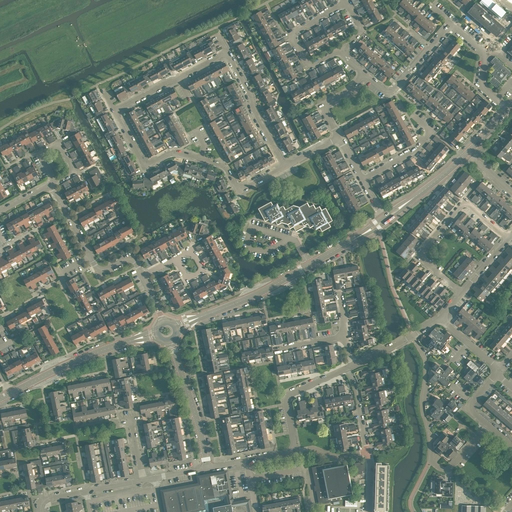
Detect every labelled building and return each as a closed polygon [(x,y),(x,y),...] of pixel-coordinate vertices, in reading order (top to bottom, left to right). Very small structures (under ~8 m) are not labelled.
[(304,0),(297,0),(298,1),(299,3),(302,9),(303,9),(304,8),(306,10),(307,11),(310,16),(312,14),(304,0)] [(304,0),(312,14),(315,13),(312,7),(312,8),(310,5),(313,3),(311,0),(304,0)] [(311,0),(313,3),(316,1),(317,4),(317,5),(320,10),(323,8),(318,0),(311,0)] [(362,7),(356,9),(358,12),(374,3),(371,0),(368,0),(363,3),(365,5),(362,7)] [(401,5),(398,9),(400,11),(409,0),(408,0),(401,0),(399,3),(401,5)] [(409,0),(400,11),(401,12),(405,8),(407,10),(413,4),(409,0)] [(492,0),(481,0),(501,17),(505,11),(492,0)] [(298,1),(293,4),(294,6),(303,22),(305,20),(302,15),(300,12),(304,10),(303,9),(302,9),(299,3),(298,1)] [(475,2),(467,12),(482,24),(486,28),(489,30),(490,29),(495,33),(498,30),(500,32),(505,27),(485,11),(485,10),(486,11),(487,11),(488,10),(488,9),(488,8),(487,8),(485,6),(484,6),(483,6),(483,7),(483,8),(483,9),(477,4),(475,2)] [(374,3),(358,12),(359,15),(365,12),(364,11),(367,10),(369,13),(376,8),(374,3)] [(287,6),(293,16),(296,15),(297,18),(300,23),(303,22),(294,6),(293,4),(287,6)] [(409,12),(406,16),(408,18),(417,7),(413,4),(407,10),(409,12)] [(282,9),(292,27),(295,26),(292,21),(291,21),(290,18),(293,16),(287,6),(282,9)] [(417,7),(408,18),(410,19),(413,15),(415,17),(420,13),(421,11),(417,7)] [(367,17),(362,19),(363,22),(379,13),(376,8),(369,13),(370,15),(367,17)] [(260,10),(253,14),(255,19),(269,12),(268,9),(265,11),(262,13),(260,10)] [(282,9),(277,12),(282,22),(285,20),(287,23),(289,29),(292,27),(282,9)] [(269,12),(255,19),(258,24),(266,20),(265,18),(267,17),(268,16),(271,14),(269,12)] [(337,13),(334,14),(343,30),(347,27),(343,20),(341,21),(339,18),(337,13)] [(379,13),(363,22),(365,25),(370,22),(370,21),(373,20),(374,22),(374,23),(382,19),(382,18),(379,13)] [(416,21),(413,25),(415,26),(424,16),(420,13),(415,17),(414,19),(416,21)] [(334,14),(331,16),(334,21),(336,24),(334,25),(338,33),(343,30),(334,14)] [(424,16),(415,26),(416,28),(420,24),(422,26),(428,20),(424,16)] [(327,18),(324,19),(333,35),(338,33),(334,25),(331,26),(330,23),(327,18)] [(424,28),(421,32),(423,33),(426,30),(432,23),(433,21),(429,18),(428,20),(422,26),(424,28)] [(266,20),(258,24),(260,29),(275,21),(273,19),(270,20),(270,21),(267,22),(266,20)] [(324,19),(322,21),(325,26),(327,29),(324,30),(325,32),(328,38),(333,35),(324,19)] [(275,21),(260,29),(263,34),(271,29),(269,27),(272,25),(273,26),(276,24),(275,21)] [(388,25),(383,32),(387,36),(398,23),(396,21),(392,25),(388,25)] [(234,23),(226,28),(227,31),(226,31),(229,36),(237,32),(234,27),(236,26),(234,23)] [(398,23),(387,36),(391,39),(397,33),(395,31),(397,28),(400,25),(398,23)] [(426,30),(423,33),(425,35),(428,31),(430,33),(436,27),(432,23),(426,30)] [(319,25),(316,26),(325,42),(329,39),(328,38),(325,32),(323,33),(321,30),(319,25)] [(316,26),(313,28),(316,33),(318,36),(316,37),(320,45),(325,42),(316,26)] [(271,29),(263,34),(266,38),(280,31),(278,28),(275,30),(272,32),(271,29)] [(397,33),(391,39),(396,43),(406,31),(404,29),(401,32),(402,32),(399,35),(397,33)] [(309,30),(306,32),(315,47),(320,45),(316,37),(313,38),(312,35),(309,30)] [(266,38),(265,39),(267,44),(268,43),(276,39),(275,37),(278,35),(281,33),(280,31),(266,38)] [(396,43),(395,44),(399,48),(406,40),(403,38),(406,36),(409,33),(406,31),(396,43)] [(237,32),(229,36),(232,42),(233,41),(234,44),(243,39),(241,36),(240,37),(238,32),(237,32)] [(306,32),(304,33),(307,38),(309,41),(306,42),(310,50),(315,47),(306,32)] [(406,40),(399,48),(403,52),(404,50),(415,38),(413,36),(410,39),(410,40),(408,42),(406,40)] [(207,42),(200,46),(201,48),(205,56),(207,54),(206,53),(212,50),(211,49),(215,46),(210,37),(206,40),(207,42)] [(276,39),(268,43),(271,48),(279,44),(278,44),(285,40),(283,37),(280,39),(280,40),(277,41),(276,39)] [(446,38),(444,40),(456,50),(460,45),(454,40),(451,42),(449,40),(446,37),(446,38)] [(415,38),(404,50),(409,54),(414,48),(412,46),(413,44),(414,44),(417,40),(415,38)] [(243,39),(234,44),(236,46),(235,46),(238,52),(245,48),(242,43),(244,42),(243,39)] [(444,40),(442,42),(445,44),(448,46),(446,49),(452,55),(456,50),(444,40)] [(280,45),(272,49),(275,55),(291,46),(289,43),(284,46),(284,47),(281,48),(280,45)] [(357,49),(352,55),(354,57),(357,54),(359,51),(362,53),(367,47),(363,43),(361,45),(358,43),(355,47),(357,49)] [(245,48),(238,52),(240,57),(241,57),(243,59),(251,54),(250,52),(250,51),(247,46),(245,48)] [(291,46),(275,55),(278,60),(285,55),(284,53),(287,51),(292,49),(291,46)] [(438,46),(436,49),(448,59),(450,61),(454,56),(452,55),(446,49),(443,51),(441,49),(438,46)] [(362,58),(359,61),(361,63),(372,51),(367,47),(362,53),(364,56),(362,58)] [(192,49),(189,51),(193,58),(196,57),(197,59),(202,56),(203,57),(205,56),(201,48),(193,52),(192,49)] [(179,57),(179,58),(184,67),(186,66),(186,64),(191,61),(190,60),(193,58),(189,51),(188,49),(186,51),(187,52),(186,52),(187,54),(179,57)] [(435,51),(434,51),(437,53),(440,55),(438,58),(443,62),(444,64),(448,59),(436,49),(435,51)] [(372,51),(361,63),(364,65),(366,62),(367,62),(369,60),(371,61),(377,55),(372,51)] [(285,55),(278,60),(281,65),(296,56),(295,53),(290,56),(287,58),(287,57),(286,57),(285,55)] [(251,54),(243,59),(244,61),(243,62),(246,67),(253,63),(254,62),(252,57),(253,57),(251,54)] [(371,66),(368,69),(370,71),(381,59),(377,55),(371,61),(373,63),(371,66)] [(430,55),(428,58),(439,67),(443,62),(438,58),(436,56),(434,59),(433,58),(430,55)] [(296,56),(281,65),(283,70),(291,65),(289,63),(292,61),(293,61),(298,59),(296,56)] [(493,76),(489,80),(496,87),(501,81),(507,74),(508,75),(511,72),(502,65),(503,63),(499,60),(497,58),(495,56),(490,61),(493,63),(494,64),(491,66),(494,69),(490,73),(493,76)] [(171,59),(168,61),(172,70),(175,68),(176,70),(181,67),(182,68),(184,67),(179,58),(172,62),(171,59)] [(334,58),(331,60),(340,76),(345,73),(341,65),(339,66),(337,63),(336,63),(334,58)] [(381,59),(370,71),(373,73),(375,70),(377,67),(380,69),(386,63),(386,62),(386,61),(383,58),(382,58),(381,59)] [(428,58),(426,60),(429,62),(431,63),(428,66),(437,73),(440,68),(439,67),(428,58)] [(331,60),(328,61),(331,67),(332,66),(333,69),(330,71),(335,79),(340,76),(331,60)] [(380,74),(377,77),(380,79),(390,66),(391,65),(391,64),(388,61),(387,61),(386,62),(386,63),(380,69),(382,71),(380,74)] [(161,67),(156,70),(161,77),(163,76),(162,75),(168,72),(167,70),(169,69),(166,63),(165,62),(163,64),(161,65),(160,65),(161,67)] [(225,62),(220,65),(229,81),(231,80),(226,71),(229,69),(225,62)] [(253,63),(246,67),(249,72),(250,72),(251,74),(260,70),(260,69),(265,66),(264,64),(263,63),(258,66),(258,67),(256,68),(253,63)] [(291,65),(283,70),(286,75),(302,66),(300,63),(295,66),(295,67),(292,68),(291,65)] [(324,64),(321,65),(330,81),(330,83),(335,80),(335,79),(330,71),(328,72),(326,69),(324,64)] [(422,64),(421,67),(431,76),(433,77),(437,73),(428,66),(426,68),(425,67),(422,64)] [(220,65),(215,67),(219,75),(220,77),(223,75),(225,79),(227,82),(229,81),(220,65)] [(321,65),(318,67),(321,72),(322,72),(323,75),(320,76),(325,84),(326,86),(331,83),(330,83),(330,81),(321,65)] [(302,66),(286,75),(289,80),(296,76),(295,73),(298,71),(303,69),(302,66)] [(390,66),(380,79),(382,81),(384,78),(384,77),(386,75),(389,77),(395,70),(390,66)] [(215,67),(211,70),(218,83),(220,82),(217,76),(219,75),(215,67)] [(421,67),(419,69),(421,71),(423,72),(421,75),(427,81),(431,76),(421,67)] [(314,69),(311,71),(320,87),(325,84),(320,76),(318,78),(316,75),(314,69)] [(148,72),(145,74),(149,80),(151,79),(152,80),(158,77),(158,79),(161,77),(156,70),(149,74),(148,72)] [(211,70),(206,73),(210,80),(211,81),(213,80),(215,84),(217,88),(220,86),(218,83),(211,70)] [(260,70),(251,74),(252,77),(254,82),(262,78),(259,73),(261,72),(260,70)] [(311,71),(308,72),(311,77),(310,77),(312,81),(310,82),(311,82),(315,90),(320,87),(311,71)] [(206,73),(201,75),(210,92),(210,91),(212,90),(210,87),(208,83),(211,81),(210,80),(206,73)] [(143,77),(136,81),(140,89),(142,87),(142,86),(147,83),(146,82),(149,80),(145,74),(142,75),(143,77)] [(452,74),(439,89),(442,90),(446,85),(448,82),(451,85),(457,78),(452,74)] [(201,75),(196,78),(200,85),(203,84),(204,87),(206,90),(207,89),(208,92),(210,92),(201,75)] [(406,85),(404,88),(407,91),(408,90),(410,92),(421,78),(419,76),(415,81),(416,81),(413,84),(411,81),(407,85),(406,85)] [(262,78),(254,82),(257,88),(258,87),(259,90),(268,85),(267,82),(264,77),(262,78)] [(305,77),(302,78),(310,93),(315,90),(311,82),(308,84),(306,81),(307,81),(305,77)] [(196,78),(192,80),(200,97),(201,96),(202,96),(201,93),(201,92),(198,86),(200,85),(196,78)] [(302,78),(299,80),(301,83),(302,83),(303,86),(301,88),(305,96),(310,93),(302,78)] [(421,78),(410,92),(411,93),(411,94),(411,95),(413,96),(414,96),(420,89),(417,87),(420,84),(420,85),(424,80),(421,78)] [(448,92),(446,94),(449,96),(450,94),(461,82),(457,78),(451,85),(453,87),(451,89),(448,92)] [(128,83),(125,85),(128,91),(131,90),(132,92),(137,89),(138,90),(140,89),(136,81),(135,79),(127,83),(128,83)] [(192,80),(187,83),(191,90),(193,89),(197,95),(198,97),(198,98),(200,97),(192,80)] [(222,92),(219,94),(220,96),(237,87),(234,82),(227,86),(228,89),(222,92)] [(295,82),(292,84),(300,98),(305,96),(301,88),(298,89),(296,86),(297,86),(295,82)] [(461,82),(450,94),(453,96),(455,93),(457,90),(460,92),(466,86),(461,82)] [(292,84),(289,85),(291,88),(290,89),(292,92),(290,93),(295,101),(296,103),(301,100),(300,98),(292,84)] [(420,89),(414,96),(419,100),(430,86),(428,84),(424,88),(425,89),(422,91),(420,89)] [(122,86),(114,90),(119,99),(120,100),(122,99),(121,97),(127,94),(126,93),(128,91),(125,85),(122,86)] [(268,85),(259,90),(261,92),(260,93),(263,98),(270,94),(268,89),(270,88),(268,85)] [(430,86),(419,100),(423,104),(425,102),(424,102),(430,95),(430,96),(431,95),(429,93),(429,92),(433,88),(430,86)] [(460,97),(455,102),(458,104),(470,90),(466,86),(460,92),(462,95),(460,97)] [(237,87),(220,96),(221,98),(225,96),(231,93),(232,95),(239,92),(237,87)] [(174,88),(169,91),(175,102),(176,104),(178,104),(178,103),(175,97),(178,95),(174,88)] [(85,94),(85,95),(88,100),(89,102),(88,103),(89,106),(92,104),(97,102),(95,99),(97,98),(94,93),(95,92),(94,90),(93,90),(88,93),(88,92),(85,94)] [(430,95),(424,102),(425,102),(429,106),(441,92),(438,90),(435,95),(433,98),(430,96),(430,95)] [(470,90),(458,104),(460,106),(464,101),(467,98),(469,100),(469,101),(475,94),(470,90)] [(169,91),(164,93),(168,101),(171,99),(174,106),(176,104),(175,102),(169,91)] [(227,101),(223,103),(225,106),(242,96),(239,92),(232,95),(233,98),(227,101)] [(441,92),(429,106),(434,110),(439,103),(437,101),(439,98),(439,99),(443,94),(441,92)] [(164,93),(159,96),(168,113),(171,112),(165,102),(168,101),(164,93)] [(270,94),(263,98),(266,103),(268,105),(274,102),(276,101),(276,100),(275,98),(273,99),(270,94)] [(205,98),(198,101),(201,106),(218,97),(217,95),(213,97),(208,99),(207,99),(206,97),(205,98)] [(159,96),(154,98),(159,108),(162,106),(166,114),(168,113),(159,96)] [(242,96),(225,106),(226,108),(230,106),(234,103),(236,106),(244,101),(242,96)] [(476,96),(474,98),(488,110),(492,105),(485,99),(485,100),(483,102),(476,96)] [(218,97),(201,106),(203,111),(210,107),(209,105),(215,101),(219,99),(218,97)] [(154,98),(150,101),(157,115),(159,114),(157,109),(159,108),(154,98)] [(439,103),(434,110),(438,114),(450,100),(448,98),(444,103),(442,106),(439,103)] [(474,98),(472,100),(479,106),(477,109),(484,114),(488,110),(474,98)] [(97,102),(92,104),(96,112),(93,113),(95,116),(96,115),(102,112),(101,109),(103,108),(100,103),(101,102),(100,100),(99,101),(97,102)] [(375,108),(377,111),(386,106),(387,109),(395,105),(392,100),(385,104),(384,102),(377,106),(375,108)] [(450,100),(438,114),(443,118),(448,111),(446,109),(448,106),(452,102),(450,100)] [(150,101),(145,104),(149,111),(150,112),(152,111),(154,113),(155,116),(157,115),(150,101)] [(268,105),(263,108),(264,110),(263,111),(266,116),(276,111),(273,106),(276,104),(274,102),(268,105)] [(210,107),(203,111),(206,116),(219,109),(223,106),(222,104),(218,106),(212,110),(210,107)] [(234,113),(227,117),(228,119),(230,118),(244,110),(241,105),(234,109),(232,110),(234,113)] [(387,109),(385,110),(386,112),(389,111),(390,114),(397,110),(395,105),(387,109)] [(468,105),(466,107),(480,119),(484,114),(477,109),(475,111),(472,109),(473,109),(469,106),(468,105)] [(219,109),(206,116),(208,121),(216,117),(217,116),(216,114),(216,113),(220,111),(224,108),(223,106),(219,109)] [(448,111),(443,118),(447,122),(459,108),(457,106),(453,111),(451,113),(448,111)] [(466,107),(464,109),(466,111),(469,113),(471,115),(469,118),(474,122),(476,124),(480,119),(466,107)] [(135,109),(126,113),(128,118),(142,111),(141,109),(136,111),(135,109)] [(244,110),(230,118),(231,120),(238,116),(239,119),(247,115),(244,110)] [(397,110),(390,114),(393,119),(400,116),(397,110)] [(142,111),(128,118),(131,123),(138,119),(137,117),(144,113),(142,111)] [(276,111),(266,116),(269,121),(270,121),(271,123),(280,118),(279,116),(276,111)] [(102,112),(96,115),(98,118),(99,117),(103,125),(111,120),(110,118),(109,119),(106,113),(104,114),(102,112)] [(305,115),(300,118),(303,125),(321,115),(319,112),(314,115),(314,114),(310,116),(309,114),(305,116),(305,115)] [(458,112),(456,114),(470,126),(474,122),(469,118),(467,116),(465,119),(463,116),(460,114),(458,112)] [(165,121),(157,125),(158,127),(175,118),(172,113),(164,118),(165,121)] [(376,113),(370,116),(374,123),(380,120),(376,113)] [(456,114),(454,117),(456,118),(459,121),(462,123),(459,125),(466,131),(470,126),(456,114)] [(235,124),(232,126),(233,128),(249,119),(247,115),(239,119),(241,121),(235,124)] [(321,115),(303,125),(306,130),(308,129),(315,125),(314,123),(318,121),(318,120),(322,118),(321,115)] [(370,116),(365,119),(369,126),(374,123),(370,116)] [(400,116),(393,119),(396,125),(403,121),(400,116)] [(59,118),(50,123),(53,129),(56,127),(56,126),(57,126),(63,128),(66,119),(61,117),(60,118),(59,118)] [(138,119),(131,123),(134,128),(148,120),(146,118),(140,122),(138,119)] [(175,118),(158,127),(159,129),(167,125),(169,128),(170,127),(177,123),(175,118)] [(280,118),(271,123),(273,125),(272,126),(275,131),(284,126),(282,121),(280,118)] [(66,119),(63,128),(69,130),(70,129),(71,131),(69,132),(71,135),(77,132),(71,121),(71,120),(66,119)] [(214,120),(207,124),(210,129),(223,121),(222,119),(216,122),(214,120)] [(249,119),(233,128),(234,130),(240,128),(244,127),(245,128),(252,124),(249,119)] [(365,119),(360,122),(364,129),(369,126),(365,119)] [(111,120),(103,125),(106,130),(103,131),(105,134),(106,136),(114,132),(112,130),(114,129),(113,128),(114,127),(113,126),(112,126),(113,125),(112,124),(111,124),(111,123),(112,123),(111,120)] [(148,120),(134,128),(136,133),(144,129),(145,128),(143,125),(149,122),(148,120)] [(223,121),(210,129),(212,133),(220,129),(218,127),(224,124),(223,121)] [(396,125),(394,126),(397,131),(399,130),(406,126),(403,121),(396,125)] [(449,123),(448,124),(462,136),(466,131),(459,125),(457,128),(455,125),(450,121),(449,123)] [(360,122),(354,125),(358,132),(364,129),(360,122)] [(44,125),(52,142),(55,140),(52,135),(50,132),(53,130),(49,123),(44,125)] [(172,129),(165,133),(166,135),(180,128),(177,123),(170,127),(172,129)] [(315,125),(308,129),(311,134),(326,126),(325,123),(320,126),(317,128),(315,125)] [(38,127),(43,136),(45,134),(47,137),(47,138),(50,143),(52,142),(44,125),(43,124),(42,124),(38,126),(38,127)] [(246,131),(240,134),(241,136),(254,129),(252,124),(245,128),(246,131)] [(448,124),(446,126),(451,130),(454,132),(452,134),(458,140),(462,136),(448,124)] [(354,125),(349,128),(353,135),(358,132),(354,125)] [(284,126),(275,131),(278,136),(280,138),(288,134),(287,131),(284,126)] [(326,126),(311,134),(313,140),(321,135),(319,132),(322,131),(328,128),(326,126)] [(406,126),(399,130),(402,135),(409,131),(406,126)] [(33,129),(33,130),(34,131),(42,147),(45,146),(42,140),(40,137),(43,136),(38,127),(37,127),(33,129)] [(144,129),(136,133),(139,137),(153,130),(152,128),(146,130),(145,128),(144,129)] [(180,128),(166,135),(167,137),(172,135),(173,137),(174,137),(183,132),(180,128)] [(349,128),(344,131),(348,138),(353,135),(349,128)] [(33,129),(28,132),(29,134),(32,139),(32,140),(33,141),(35,140),(37,143),(40,148),(42,147),(34,131),(33,130),(33,129)] [(220,129),(212,133),(215,138),(228,131),(227,129),(221,132),(220,129)] [(241,136),(238,138),(239,140),(248,135),(250,138),(257,134),(254,129),(241,136)] [(27,130),(22,133),(29,147),(31,150),(34,149),(32,145),(30,142),(29,141),(32,140),(32,139),(29,134),(28,132),(27,130)] [(69,140),(64,143),(65,146),(81,137),(83,136),(80,130),(78,131),(78,132),(71,136),(72,139),(69,141),(69,140)] [(153,130),(139,137),(141,142),(149,138),(147,135),(154,132),(153,130)] [(228,131),(215,138),(218,143),(225,139),(223,136),(229,133),(228,131)] [(409,131),(402,135),(405,141),(412,137),(409,131)] [(442,131),(439,134),(444,138),(445,137),(454,145),(458,140),(452,134),(449,137),(447,135),(447,134),(444,132),(442,131)] [(114,132),(106,136),(108,139),(110,138),(114,145),(122,141),(121,139),(120,139),(117,134),(115,135),(114,132)] [(176,139),(170,142),(171,145),(185,137),(183,132),(174,137),(176,139)] [(22,133),(17,135),(22,145),(25,143),(25,144),(27,148),(29,147),(22,133)] [(245,143),(242,145),(243,147),(246,146),(260,138),(257,134),(250,138),(251,140),(245,143)] [(288,134),(280,138),(281,141),(280,141),(283,147),(291,142),(290,142),(293,141),(290,136),(288,134)] [(17,135),(13,138),(14,139),(13,140),(22,155),(24,154),(22,150),(20,147),(20,146),(22,145),(17,135)] [(434,136),(432,139),(437,142),(440,144),(438,147),(444,152),(448,148),(442,143),(443,141),(435,135),(434,136)] [(225,139),(218,143),(220,148),(233,140),(236,139),(235,136),(226,141),(225,139)] [(81,137),(65,146),(67,148),(72,146),(72,145),(75,144),(76,146),(84,142),(81,137)] [(149,138),(141,142),(144,147),(158,139),(157,137),(150,141),(149,138)] [(185,137),(171,145),(172,147),(178,144),(180,146),(185,143),(186,144),(189,142),(187,138),(186,138),(185,137)] [(385,143),(380,146),(384,153),(394,148),(394,147),(391,140),(390,141),(388,137),(384,140),(385,143)] [(412,137),(405,141),(408,146),(415,142),(412,137)] [(158,139),(144,147),(147,152),(154,148),(155,147),(154,144),(161,140),(160,138),(158,139)] [(260,138),(246,146),(248,148),(253,145),(255,147),(262,143),(260,138)] [(511,143),(506,138),(502,143),(509,148),(511,146),(511,147),(511,143)] [(233,140),(220,148),(223,152),(230,148),(229,146),(238,141),(236,139),(233,140)] [(13,140),(9,142),(13,150),(15,149),(16,150),(18,153),(20,156),(22,155),(13,140)] [(114,145),(112,146),(116,154),(118,157),(118,156),(125,153),(123,150),(125,149),(122,144),(123,143),(122,141),(114,145)] [(9,142),(4,145),(10,157),(11,157),(13,156),(10,151),(13,150),(9,142)] [(75,150),(69,153),(71,156),(87,147),(84,142),(76,146),(78,149),(75,151),(75,150)] [(154,148),(147,152),(149,156),(158,152),(156,149),(165,145),(164,142),(155,147),(154,148)] [(291,142),(283,147),(286,152),(287,151),(288,154),(297,149),(295,146),(293,147),(291,142)] [(429,143),(427,145),(441,157),(444,152),(438,147),(436,149),(433,147),(429,143)] [(502,143),(498,148),(511,158),(511,157),(511,155),(507,151),(509,148),(502,143)] [(4,145),(0,146),(0,149),(3,155),(6,154),(6,155),(8,158),(10,157),(4,145)] [(375,145),(373,146),(375,149),(378,156),(384,153),(380,146),(377,148),(375,145)] [(427,145),(425,147),(429,151),(430,151),(432,153),(430,155),(437,161),(441,157),(427,145)] [(230,148),(223,152),(225,157),(238,150),(242,148),(240,146),(231,151),(230,148)] [(373,146),(368,149),(369,152),(373,159),(378,156),(375,149),(373,146)] [(87,147),(71,156),(72,158),(77,156),(77,155),(80,154),(82,156),(89,152),(87,147)] [(238,150),(225,157),(228,162),(235,158),(234,155),(243,150),(242,148),(238,150)] [(498,148),(494,152),(500,158),(502,155),(509,161),(511,158),(498,148)] [(258,149),(256,150),(257,153),(264,167),(269,164),(264,155),(262,156),(259,152),(258,149)] [(330,149),(320,155),(322,157),(325,162),(341,153),(340,150),(335,153),(332,155),(330,152),(331,152),(330,149)] [(368,149),(362,152),(364,155),(368,162),(373,159),(369,152),(368,149)] [(264,150),(262,151),(264,155),(269,164),(274,161),(275,160),(273,158),(272,158),(270,154),(268,155),(264,150)] [(421,151),(419,154),(433,165),(437,161),(430,155),(428,158),(426,155),(421,151)] [(80,160),(75,163),(76,166),(92,157),(89,152),(82,156),(83,159),(80,161),(80,160)] [(125,153),(118,156),(120,159),(121,158),(125,166),(133,162),(132,159),(131,160),(128,155),(126,156),(125,153)] [(264,167),(257,153),(255,155),(257,159),(255,160),(260,169),(264,167)] [(341,153),(325,162),(327,167),(336,163),(334,160),(338,158),(343,156),(341,153)] [(248,154),(246,155),(248,159),(255,172),(260,169),(255,160),(252,161),(250,157),(248,154)] [(419,154),(417,156),(422,159),(421,160),(421,161),(424,163),(423,164),(429,170),(433,165),(419,154)] [(364,155),(359,158),(362,165),(368,162),(364,155)] [(92,157),(76,166),(78,168),(85,164),(86,167),(95,162),(92,157)] [(27,159),(25,161),(33,176),(38,174),(34,166),(32,167),(27,159)] [(239,159),(237,161),(245,177),(250,174),(246,167),(245,164),(242,166),(241,162),(239,159)] [(248,159),(246,160),(249,166),(246,167),(250,174),(255,172),(248,159)] [(411,159),(408,160),(417,176),(422,173),(420,170),(418,166),(417,166),(418,166),(416,167),(414,162),(413,163),(411,159)] [(174,160),(166,164),(168,168),(170,171),(171,173),(172,172),(177,174),(178,171),(180,171),(182,166),(183,164),(183,163),(177,161),(177,162),(174,161),(174,160)] [(408,160),(406,162),(409,168),(410,170),(408,171),(412,179),(417,176),(408,160)] [(22,162),(27,170),(24,171),(29,179),(30,181),(35,179),(33,176),(25,161),(22,162)] [(237,161),(234,162),(235,164),(236,165),(237,168),(237,169),(238,171),(237,172),(236,173),(239,179),(240,180),(240,179),(241,180),(245,177),(237,161)] [(336,163),(327,167),(330,173),(347,164),(346,161),(341,164),(340,163),(337,165),(336,163)] [(125,166),(124,166),(128,174),(130,177),(136,173),(134,171),(136,170),(133,164),(134,164),(133,162),(125,166)] [(180,171),(180,172),(180,174),(183,175),(183,173),(192,175),(192,173),(194,166),(186,163),(185,165),(183,164),(182,166),(180,171)] [(347,164),(330,173),(333,178),(334,177),(334,178),(342,173),(340,170),(343,169),(349,166),(347,164)] [(401,164),(398,166),(407,182),(412,179),(408,171),(405,173),(404,171),(404,170),(401,164)] [(18,165),(15,166),(24,182),(29,179),(24,171),(22,173),(18,165)] [(15,166),(13,167),(17,175),(15,177),(19,184),(24,182),(15,166)] [(163,166),(156,170),(161,179),(168,175),(171,173),(170,171),(168,168),(165,169),(163,166)] [(192,175),(191,176),(199,178),(199,179),(200,180),(202,181),(203,179),(205,172),(203,171),(202,169),(203,168),(194,166),(192,173),(192,175)] [(398,166),(396,167),(399,173),(400,175),(398,177),(402,184),(407,182),(398,166)] [(90,177),(88,179),(92,187),(100,183),(98,178),(102,176),(97,167),(89,171),(91,175),(90,177)] [(149,176),(147,178),(147,179),(148,180),(148,181),(151,186),(158,183),(157,181),(161,179),(156,170),(148,174),(149,176)] [(205,172),(203,179),(206,180),(206,177),(215,180),(217,172),(208,170),(208,173),(205,172)] [(391,170),(388,171),(397,187),(402,184),(398,177),(396,178),(395,177),(394,176),(391,170)] [(388,171),(386,173),(389,179),(390,181),(388,182),(392,190),(397,187),(388,171)] [(465,171),(458,180),(465,186),(470,181),(473,184),(476,180),(465,171)] [(335,179),(334,180),(337,185),(354,176),(352,173),(348,176),(347,175),(345,176),(344,175),(335,179)] [(78,174),(75,176),(84,192),(89,189),(85,181),(82,183),(81,181),(79,176),(78,174)] [(381,175),(378,177),(387,193),(392,190),(388,182),(386,183),(385,181),(384,181),(381,175)] [(75,176),(72,177),(76,184),(77,185),(75,187),(79,195),(84,192),(75,176)] [(141,179),(132,179),(133,187),(144,186),(146,186),(148,188),(151,186),(148,181),(148,180),(147,179),(147,178),(146,176),(143,177),(143,181),(143,182),(141,183),(141,179)] [(354,176),(337,185),(340,191),(349,186),(350,185),(348,183),(350,181),(355,179),(354,176)] [(378,177),(376,178),(379,184),(380,186),(378,188),(378,187),(377,187),(379,190),(382,195),(387,193),(378,177)] [(216,182),(214,183),(218,190),(219,193),(223,191),(225,190),(226,190),(225,189),(226,186),(227,186),(223,178),(216,182)] [(68,180),(65,181),(74,197),(75,200),(80,197),(79,195),(75,187),(73,188),(72,188),(71,186),(68,180)] [(458,180),(450,188),(461,198),(464,194),(461,192),(465,186),(458,180)] [(65,181),(62,183),(65,188),(66,188),(67,191),(64,192),(69,200),(74,197),(65,181)] [(476,188),(480,192),(486,186),(481,182),(476,188)] [(340,191),(339,191),(342,196),(343,196),(360,187),(358,184),(354,187),(353,186),(350,188),(349,186),(340,191)] [(445,186),(441,191),(447,197),(449,195),(457,201),(459,199),(445,186)] [(477,196),(473,201),(475,203),(483,194),(485,196),(491,190),(486,186),(480,192),(477,196)] [(360,187),(343,196),(346,201),(354,196),(353,193),(356,192),(361,189),(360,187)] [(480,207),(482,209),(486,204),(490,200),(495,194),(491,190),(485,196),(488,199),(485,202),(484,202),(480,207)] [(219,193),(218,194),(219,197),(221,196),(225,203),(229,201),(232,200),(228,192),(225,194),(223,191),(219,193)] [(441,191),(437,196),(451,209),(453,206),(445,199),(447,197),(441,191)] [(495,194),(490,200),(494,204),(500,198),(495,194)] [(346,201),(345,203),(347,206),(349,206),(365,197),(364,195),(359,197),(358,197),(355,198),(354,196),(346,201)] [(111,197),(109,199),(113,206),(114,209),(120,206),(119,204),(115,196),(112,198),(111,197)] [(432,200),(432,201),(433,201),(439,206),(441,204),(449,211),(451,209),(437,196),(435,198),(434,198),(432,200)] [(365,197),(349,206),(351,212),(352,211),(353,211),(360,207),(358,204),(362,202),(362,203),(367,200),(365,197)] [(489,215),(492,217),(505,202),(500,198),(494,204),(497,207),(494,210),(489,215)] [(107,201),(104,202),(108,209),(113,206),(109,199),(107,200),(107,201)] [(50,200),(43,204),(52,219),(54,218),(50,211),(53,209),(52,207),(53,206),(50,200)] [(225,203),(222,205),(223,208),(227,206),(231,214),(238,210),(234,202),(230,204),(229,201),(225,203)] [(271,201),(258,208),(265,220),(269,218),(271,222),(275,220),(277,224),(281,222),(287,223),(289,227),(293,225),(295,229),(307,223),(309,227),(313,225),(315,229),(319,226),(322,230),(330,226),(328,222),(332,220),(325,207),(321,209),(319,205),(315,208),(313,204),(309,206),(307,202),(299,206),(293,204),(285,209),(283,205),(279,207),(277,203),(273,205),(271,201)] [(429,205),(429,206),(435,211),(438,213),(443,218),(445,216),(437,209),(439,206),(433,201),(429,205)] [(101,203),(98,204),(103,212),(108,209),(104,202),(101,204),(101,203)] [(505,202),(492,217),(494,219),(498,214),(501,210),(504,213),(509,206),(505,202)] [(43,204),(38,207),(43,215),(46,214),(49,220),(52,219),(43,204)] [(97,206),(93,208),(94,210),(95,210),(97,215),(98,215),(103,212),(98,204),(96,205),(97,206)] [(429,206),(425,210),(431,216),(434,213),(436,215),(436,216),(441,220),(443,218),(438,213),(429,206)] [(499,223),(501,225),(505,220),(509,217),(511,212),(511,208),(509,206),(504,213),(507,215),(504,219),(503,218),(499,223)] [(38,207),(33,209),(41,225),(43,223),(40,217),(43,215),(38,207)] [(33,209),(28,212),(31,219),(32,221),(35,219),(39,226),(41,225),(33,209)] [(91,211),(89,212),(93,220),(99,217),(98,215),(97,215),(95,210),(94,210),(91,211)] [(425,210),(421,215),(435,227),(437,225),(429,218),(431,216),(425,210)] [(464,211),(452,225),(457,229),(462,223),(459,221),(466,213),(464,211)] [(27,212),(22,215),(28,226),(30,225),(28,221),(31,219),(28,212),(27,212)] [(87,214),(84,215),(88,223),(93,220),(89,212),(87,213),(87,214)] [(22,215),(17,218),(21,225),(24,223),(26,227),(28,226),(22,215)] [(81,216),(78,217),(79,218),(82,225),(83,225),(88,223),(84,215),(81,217),(81,216)] [(421,215),(416,220),(423,225),(425,223),(433,229),(435,227),(421,215)] [(16,216),(11,219),(17,231),(19,234),(21,233),(18,228),(17,227),(21,225),(17,218),(16,216)] [(462,223),(457,229),(461,233),(473,219),(471,218),(464,225),(462,223)] [(11,219),(5,222),(10,231),(13,229),(15,233),(17,231),(11,219)] [(473,219),(461,233),(466,237),(469,234),(468,234),(474,228),(472,226),(476,221),(473,219)] [(243,220),(241,230),(242,230),(246,231),(249,222),(243,220)] [(416,220),(412,224),(427,237),(429,234),(421,228),(423,225),(416,220)] [(192,223),(183,227),(187,234),(190,232),(189,230),(190,230),(196,232),(199,223),(194,221),(193,222),(192,222),(192,223)] [(199,223),(196,232),(202,234),(203,234),(203,235),(202,235),(203,238),(210,235),(205,226),(204,225),(204,224),(199,223)] [(48,231),(44,233),(46,235),(57,229),(54,224),(47,228),(48,231)] [(130,224),(124,227),(128,234),(131,232),(132,233),(134,232),(133,231),(130,224)] [(412,224),(409,229),(415,234),(417,232),(425,239),(427,237),(412,224)] [(479,232),(473,238),(478,243),(484,236),(481,234),(484,231),(487,226),(485,224),(482,229),(481,229),(479,232)] [(124,227),(119,229),(123,237),(125,236),(125,235),(128,234),(124,227)] [(183,227),(177,229),(186,246),(189,245),(186,240),(184,237),(187,235),(187,234),(183,227)] [(474,228),(468,234),(469,234),(473,238),(479,232),(474,228)] [(57,229),(46,235),(47,238),(51,235),(53,238),(60,235),(57,229)] [(119,229),(114,232),(114,234),(115,234),(117,239),(118,239),(118,240),(121,239),(123,237),(119,229)] [(177,229),(172,232),(177,241),(180,239),(181,242),(184,248),(186,246),(177,229)] [(172,232),(167,235),(176,252),(179,250),(176,245),(176,244),(175,242),(177,241),(172,232)] [(488,240),(483,246),(487,251),(493,244),(491,242),(497,235),(495,233),(491,237),(490,237),(488,240)] [(114,234),(109,237),(114,245),(116,244),(115,243),(118,241),(118,240),(118,239),(117,239),(115,234),(114,234)] [(411,234),(403,242),(414,252),(417,248),(414,245),(419,240),(411,234)] [(54,241),(50,244),(51,246),(62,240),(60,235),(53,238),(54,241)] [(167,235),(162,238),(166,247),(169,245),(171,248),(170,248),(173,253),(176,252),(167,235)] [(200,243),(195,246),(197,249),(213,240),(211,235),(210,235),(203,238),(202,239),(204,242),(201,244),(200,243)] [(484,236),(478,243),(483,246),(488,240),(484,236)] [(33,237),(31,238),(37,249),(41,247),(42,246),(38,239),(35,241),(33,237)] [(109,237),(104,240),(108,247),(111,245),(111,246),(114,245),(109,237)] [(31,238),(29,239),(31,243),(28,245),(32,252),(37,249),(31,238)] [(162,238),(156,241),(165,258),(168,256),(165,251),(163,248),(166,247),(162,238)] [(213,240),(197,249),(198,252),(203,249),(204,249),(207,248),(208,250),(216,245),(217,244),(215,240),(214,239),(213,240)] [(62,240),(51,246),(53,248),(57,246),(58,249),(65,245),(62,240)] [(104,240),(99,243),(103,251),(105,249),(108,247),(104,240)] [(156,241),(151,244),(156,252),(158,251),(160,254),(163,259),(165,258),(156,241)] [(396,251),(404,258),(408,252),(411,255),(414,252),(403,242),(396,251)] [(25,247),(23,243),(20,244),(26,255),(27,256),(33,254),(32,252),(28,245),(25,247)] [(93,246),(97,253),(100,251),(101,252),(103,251),(99,243),(93,246)] [(20,249),(17,251),(21,258),(26,255),(20,244),(18,245),(20,249)] [(151,244),(146,247),(155,263),(157,262),(155,257),(154,257),(153,254),(156,252),(151,244)] [(60,252),(56,254),(57,256),(68,250),(65,245),(58,249),(60,252)] [(206,254),(201,257),(202,260),(219,250),(216,245),(208,250),(209,252),(208,253),(206,254)] [(146,247),(140,249),(141,250),(145,258),(147,257),(148,257),(149,260),(152,265),(155,263),(146,247)] [(14,252),(12,248),(10,250),(16,261),(17,262),(22,259),(21,258),(17,251),(14,252)] [(10,255),(7,256),(8,258),(11,263),(16,261),(10,250),(8,251),(10,255)] [(68,250),(57,256),(58,259),(62,256),(64,260),(66,258),(67,258),(71,256),(68,250)] [(219,250),(202,260),(204,262),(209,259),(212,257),(213,260),(222,256),(219,250)] [(0,257),(6,268),(12,265),(11,263),(8,258),(5,260),(2,256),(0,257)] [(222,256),(213,260),(216,266),(218,265),(220,267),(226,264),(229,262),(225,256),(223,258),(222,256)] [(468,256),(461,265),(471,274),(474,270),(471,268),(476,263),(468,256)] [(500,256),(498,258),(509,267),(511,268),(511,269),(511,267),(511,261),(507,257),(505,260),(500,256)] [(498,258),(497,260),(501,264),(499,266),(507,273),(511,268),(509,267),(498,258)] [(402,270),(399,274),(404,278),(416,264),(414,262),(408,270),(405,267),(402,270)] [(221,270),(219,275),(228,278),(230,272),(227,267),(228,267),(226,264),(220,267),(221,270)] [(416,264),(404,278),(408,282),(414,275),(412,273),(418,266),(416,264)] [(50,265),(44,268),(48,275),(51,273),(53,277),(56,276),(50,265)] [(357,265),(351,266),(353,274),(353,276),(355,286),(358,285),(361,284),(360,281),(357,282),(356,279),(357,279),(356,275),(356,274),(359,273),(357,265)] [(461,265),(453,273),(461,280),(465,275),(468,277),(471,274),(461,265)] [(492,265),(490,267),(503,278),(507,273),(499,266),(497,269),(492,265)] [(345,267),(339,268),(340,277),(344,276),(345,279),(347,278),(347,276),(345,267)] [(490,267),(489,269),(493,273),(491,276),(498,282),(503,278),(490,267)] [(44,268),(39,271),(45,282),(47,281),(45,277),(48,275),(44,268)] [(414,275),(408,282),(413,286),(425,272),(423,270),(417,278),(414,275)] [(39,271),(34,274),(38,281),(41,279),(43,283),(45,282),(39,271)] [(168,273),(159,278),(162,283),(179,274),(177,271),(172,274),(172,275),(169,276),(168,274),(168,273)] [(425,272),(413,286),(418,290),(424,283),(421,281),(427,274),(425,272)] [(206,273),(204,275),(213,291),(218,288),(215,283),(214,280),(211,281),(210,278),(209,278),(207,274),(206,273)] [(34,274),(29,277),(35,288),(37,286),(35,282),(38,281),(34,274)] [(179,274),(162,283),(164,288),(173,284),(172,281),(174,279),(175,280),(180,277),(179,274)] [(204,275),(201,276),(204,281),(206,284),(203,286),(207,293),(208,296),(214,293),(213,291),(204,275)] [(215,278),(213,279),(214,280),(215,283),(218,288),(219,290),(220,290),(226,287),(227,286),(226,284),(227,284),(228,284),(229,279),(229,278),(228,278),(219,275),(218,280),(216,280),(215,278)] [(484,275),(482,277),(494,287),(498,282),(491,276),(488,279),(484,275)] [(128,278),(125,280),(129,287),(134,284),(130,277),(130,276),(127,277),(128,278)] [(23,279),(27,287),(27,286),(30,285),(32,289),(35,288),(29,277),(23,279)] [(320,278),(311,279),(312,286),(332,282),(331,279),(324,280),(323,280),(322,277),(320,278)] [(482,277),(480,279),(485,283),(483,285),(489,291),(489,290),(491,291),(494,287),(482,277)] [(66,281),(65,282),(66,284),(67,284),(69,287),(76,283),(73,278),(66,281)] [(424,283),(418,290),(422,294),(434,280),(432,278),(426,285),(424,283)] [(196,279),(193,281),(202,296),(207,293),(203,286),(201,287),(200,287),(198,285),(199,284),(196,279)] [(121,281),(119,282),(123,290),(129,287),(125,280),(122,281),(121,281)] [(434,280),(422,294),(427,298),(433,291),(431,289),(437,282),(434,280)] [(193,281),(191,282),(193,287),(195,290),(192,292),(196,299),(197,301),(202,298),(202,296),(193,281)] [(117,283),(114,285),(117,291),(118,293),(121,291),(125,298),(127,297),(123,290),(119,282),(117,283)] [(173,284),(164,288),(167,293),(168,293),(182,285),(181,282),(177,284),(177,285),(175,286),(173,284)] [(332,282),(312,286),(314,292),(322,290),(321,287),(325,286),(333,285),(332,282)] [(76,283),(69,287),(70,290),(69,290),(71,293),(79,288),(76,283)] [(110,285),(107,286),(112,294),(117,291),(114,285),(113,284),(110,285)] [(476,284),(474,286),(485,295),(489,291),(483,285),(480,288),(476,284)] [(182,285),(168,293),(171,298),(179,294),(177,291),(180,289),(180,290),(184,288),(182,285)] [(106,288),(103,289),(107,297),(112,294),(107,286),(105,287),(106,288)] [(433,291),(427,298),(431,302),(444,288),(442,286),(435,294),(433,291)] [(474,286),(472,288),(477,292),(475,294),(474,295),(479,299),(481,300),(485,295),(474,286)] [(79,288),(71,293),(72,295),(73,294),(74,297),(76,297),(76,296),(81,293),(79,288)] [(444,288),(431,302),(436,306),(439,303),(441,305),(444,301),(440,297),(446,290),(444,288)] [(99,290),(97,291),(97,292),(101,299),(104,305),(106,303),(104,298),(107,297),(103,289),(100,291),(99,290)] [(322,290),(314,292),(315,298),(334,294),(334,291),(326,292),(325,292),(324,290),(322,290)] [(81,293),(76,296),(76,297),(78,300),(77,300),(78,302),(86,298),(86,297),(93,294),(91,291),(85,294),(84,294),(83,292),(81,293)] [(347,298),(345,299),(346,302),(366,298),(365,295),(366,295),(366,294),(366,292),(365,291),(364,291),(364,292),(357,293),(357,297),(355,297),(347,298)] [(179,294),(171,298),(174,303),(188,295),(186,292),(183,294),(183,295),(180,296),(179,294)] [(141,294),(136,297),(138,300),(140,299),(143,305),(139,307),(144,315),(146,314),(146,313),(149,311),(145,304),(146,304),(142,296),(141,294)] [(334,294),(315,298),(316,304),(324,302),(324,299),(327,299),(335,297),(334,294)] [(188,295),(174,303),(176,307),(176,308),(184,304),(184,303),(182,301),(185,299),(186,300),(189,298),(188,295)] [(40,301),(37,302),(41,309),(46,306),(42,299),(42,298),(40,300),(40,301)] [(86,298),(78,302),(79,304),(80,304),(82,307),(89,303),(86,298)] [(33,303),(31,304),(36,312),(41,309),(37,302),(34,304),(33,303)] [(89,303),(82,307),(84,310),(83,310),(84,313),(85,312),(92,308),(95,307),(94,304),(90,306),(89,303)] [(30,306),(26,308),(27,310),(30,315),(31,315),(36,312),(31,304),(29,305),(30,306)] [(358,309),(349,310),(350,313),(368,310),(367,307),(368,307),(369,306),(368,304),(359,305),(360,309),(358,309)] [(337,306),(317,310),(318,316),(319,316),(327,315),(326,311),(330,310),(330,311),(337,309),(337,306)] [(139,307),(134,310),(138,317),(141,315),(142,316),(144,315),(139,307)] [(460,316),(454,323),(456,324),(458,322),(467,312),(462,307),(457,314),(460,316)] [(24,310),(22,312),(26,320),(31,317),(31,315),(30,315),(27,310),(24,311),(24,310)] [(134,310),(129,313),(133,321),(135,319),(138,317),(134,310)] [(97,312),(96,313),(100,320),(97,322),(98,323),(102,331),(105,329),(105,330),(108,329),(107,328),(103,321),(98,311),(97,312)] [(114,311),(112,312),(115,318),(112,319),(116,327),(119,325),(120,326),(122,325),(116,315),(114,311)] [(20,314),(17,315),(21,323),(26,320),(22,312),(20,313),(20,314)] [(467,312),(458,322),(460,324),(464,320),(466,322),(472,316),(467,312)] [(119,313),(116,315),(122,325),(124,323),(123,323),(126,321),(124,316),(124,315),(123,314),(120,315),(119,313)] [(124,315),(124,316),(126,321),(127,323),(131,321),(131,322),(133,321),(129,313),(124,315)] [(327,315),(319,316),(320,323),(329,321),(328,314),(327,315)] [(13,316),(11,317),(15,325),(16,325),(18,329),(20,327),(18,324),(21,323),(17,315),(14,317),(13,316)] [(469,324),(463,331),(465,332),(476,320),(474,318),(475,317),(473,315),(472,316),(466,322),(469,324)] [(253,316),(247,317),(248,326),(249,328),(251,328),(255,327),(254,325),(253,316)] [(9,319),(6,321),(10,328),(15,325),(11,317),(9,319)] [(312,317),(306,318),(307,327),(311,326),(311,329),(313,337),(316,337),(312,317)] [(368,318),(352,321),(353,324),(356,323),(357,325),(361,325),(362,327),(366,326),(368,326),(368,323),(372,323),(371,318),(368,318)] [(108,319),(106,320),(107,322),(111,330),(111,329),(111,330),(114,329),(113,328),(116,327),(112,319),(109,321),(108,319)] [(300,319),(293,321),(295,329),(299,328),(299,332),(300,340),(303,339),(300,319)] [(476,320),(465,332),(467,334),(473,328),(475,330),(481,324),(476,320)] [(287,322),(281,323),(283,331),(286,331),(287,334),(288,342),(291,341),(287,322)] [(98,323),(93,326),(97,334),(99,333),(99,332),(102,331),(98,323)] [(38,328),(41,333),(48,330),(46,327),(47,326),(46,324),(45,324),(38,328)] [(269,325),(271,334),(274,333),(275,337),(276,344),(279,344),(275,324),(269,325)] [(478,333),(474,337),(476,339),(486,328),(481,324),(475,330),(478,333)] [(354,331),(351,331),(351,334),(367,331),(366,326),(362,327),(361,325),(357,325),(357,328),(354,328),(354,331)] [(88,329),(90,335),(91,336),(95,335),(97,334),(93,326),(88,329)] [(503,331),(502,331),(509,337),(511,332),(511,331),(506,326),(503,331)] [(87,327),(81,330),(86,338),(88,337),(87,336),(90,335),(88,329),(87,327)] [(434,328),(430,332),(433,335),(439,340),(444,334),(442,332),(442,333),(435,327),(434,328)] [(48,330),(41,333),(43,339),(51,334),(50,332),(49,333),(48,330)] [(81,330),(76,333),(80,340),(83,339),(84,339),(86,338),(81,330)] [(501,333),(498,335),(505,341),(509,337),(502,331),(503,331),(501,330),(499,332),(501,333)] [(367,331),(351,334),(352,337),(355,336),(356,339),(359,338),(360,340),(364,339),(364,337),(368,336),(367,331)] [(444,334),(439,340),(445,345),(447,343),(445,341),(451,335),(447,331),(444,334)] [(219,332),(203,335),(204,341),(212,340),(212,336),(219,335),(219,334),(223,333),(223,332),(219,332)] [(76,333),(71,336),(75,343),(75,344),(77,343),(77,342),(80,340),(76,333)] [(51,334),(43,339),(46,344),(53,340),(52,337),(53,336),(51,334)] [(267,335),(263,336),(264,339),(267,339),(269,347),(265,347),(267,356),(273,355),(269,335),(267,335)] [(428,341),(426,344),(427,345),(431,349),(432,348),(439,340),(433,335),(428,341)] [(498,335),(494,340),(501,346),(505,341),(498,335)] [(360,342),(357,343),(357,346),(373,343),(372,338),(369,338),(368,336),(364,337),(364,339),(360,340),(360,342)] [(256,347),(253,348),(253,350),(255,358),(261,357),(258,345),(259,345),(258,341),(257,337),(254,338),(255,342),(256,347)] [(53,340),(46,344),(49,349),(57,345),(56,343),(55,343),(53,340)] [(439,340),(432,348),(434,350),(436,348),(443,353),(448,348),(445,345),(439,340)] [(494,340),(490,345),(497,350),(499,348),(502,350),(506,354),(508,352),(504,348),(501,346),(494,340)] [(221,344),(205,348),(206,354),(215,352),(214,348),(221,347),(221,344)] [(57,345),(49,349),(52,355),(59,351),(57,347),(58,347),(57,345)] [(259,345),(258,345),(261,357),(267,356),(265,347),(262,348),(261,345),(259,345)] [(21,348),(19,350),(21,355),(22,357),(20,359),(24,366),(23,366),(24,368),(28,366),(28,367),(30,366),(26,358),(21,348)] [(33,351),(30,353),(31,355),(35,362),(38,360),(38,361),(41,360),(40,359),(37,352),(35,349),(33,350),(33,351)] [(302,349),(299,350),(301,361),(303,370),(309,368),(307,360),(304,361),(303,355),(302,349)] [(326,355),(315,357),(315,360),(319,359),(327,357),(335,356),(334,350),(325,351),(326,355)] [(290,352),(287,352),(288,358),(291,372),(297,371),(295,362),(295,360),(294,360),(292,359),(292,357),(291,357),(290,352)] [(278,354),(275,355),(278,374),(279,374),(285,373),(283,365),(280,365),(279,362),(278,354)] [(31,355),(26,358),(30,366),(32,365),(32,364),(35,362),(31,355)] [(227,356),(207,360),(209,366),(217,364),(220,364),(219,360),(228,358),(227,356)] [(141,363),(136,364),(137,367),(149,364),(148,358),(141,360),(141,363)] [(20,359),(14,362),(19,370),(21,368),(20,368),(23,366),(24,366),(20,359)] [(470,359),(466,364),(468,365),(475,371),(483,363),(483,362),(482,363),(480,361),(478,363),(474,360),(473,361),(470,359)] [(4,362),(2,364),(4,367),(3,368),(4,371),(5,372),(6,371),(8,375),(10,374),(13,373),(13,372),(9,365),(6,366),(4,362)] [(14,362),(9,365),(13,372),(16,370),(17,371),(19,370),(14,362)] [(126,363),(113,365),(114,371),(122,369),(121,366),(126,365),(126,363)] [(432,367),(441,375),(447,367),(445,365),(443,367),(442,369),(435,363),(432,367)] [(483,363),(475,371),(481,376),(483,374),(481,373),(487,366),(483,363)] [(217,364),(209,366),(210,372),(226,369),(230,368),(229,365),(225,366),(220,367),(220,364),(217,364)] [(465,373),(463,376),(464,377),(463,377),(468,380),(475,371),(468,365),(466,367),(468,369),(468,371),(467,373),(466,373),(465,373)] [(447,367),(441,375),(446,379),(448,377),(447,376),(453,369),(448,366),(447,367)] [(231,373),(228,373),(229,376),(232,376),(245,373),(244,367),(236,369),(236,372),(231,373)] [(435,373),(429,380),(433,384),(436,380),(441,375),(432,367),(430,370),(435,373)] [(361,371),(362,375),(370,373),(371,379),(381,377),(383,377),(382,369),(380,368),(374,369),(361,371)] [(218,372),(203,375),(204,381),(212,380),(212,379),(214,379),(213,376),(214,375),(223,373),(222,371),(218,372)] [(475,371),(468,380),(470,382),(473,379),(475,378),(481,383),(484,379),(481,376),(475,371)] [(441,375),(436,380),(438,382),(440,381),(446,386),(450,382),(446,379),(441,375)] [(109,377),(103,378),(104,386),(108,385),(109,390),(111,389),(109,377)] [(372,385),(364,387),(365,390),(378,388),(377,385),(382,384),(384,383),(383,377),(381,377),(371,379),(372,385)] [(97,379),(91,381),(93,388),(96,387),(97,392),(98,396),(100,396),(99,392),(97,379)] [(234,385),(234,386),(234,388),(247,385),(246,379),(238,381),(237,381),(238,384),(234,385)] [(85,382),(79,383),(81,390),(84,390),(85,395),(86,399),(88,398),(85,382)] [(122,388),(117,388),(118,391),(131,388),(130,386),(131,386),(130,382),(129,382),(129,383),(121,384),(122,388)] [(73,384),(67,385),(69,393),(72,392),(73,397),(76,396),(73,384)] [(220,384),(205,387),(206,393),(214,392),(214,388),(220,387),(220,384)] [(344,385),(341,385),(345,404),(345,406),(354,404),(352,395),(349,395),(349,394),(346,395),(345,391),(344,385)] [(332,387),(329,387),(332,406),(339,405),(337,397),(333,397),(333,394),(332,387)] [(378,388),(365,390),(366,394),(374,392),(375,398),(385,396),(384,396),(387,395),(386,389),(383,390),(378,391),(378,388)] [(236,397),(229,398),(230,401),(234,401),(250,398),(248,391),(240,393),(239,394),(239,397),(236,397)] [(124,399),(119,400),(120,403),(132,401),(131,394),(124,396),(124,399)] [(63,395),(51,398),(52,404),(60,402),(59,399),(64,398),(63,395)] [(376,404),(368,405),(369,409),(381,406),(381,403),(386,402),(385,396),(375,398),(376,404)] [(222,397),(208,399),(209,405),(217,404),(216,400),(223,399),(222,397)] [(317,397),(314,398),(318,418),(324,416),(322,405),(318,406),(317,397)] [(484,403),(483,404),(486,407),(487,407),(487,406),(488,407),(494,401),(496,399),(494,397),(492,400),(489,397),(484,403)] [(312,407),(309,407),(311,418),(311,419),(318,418),(314,398),(311,399),(312,407)] [(437,398),(434,402),(442,409),(450,401),(448,399),(444,403),(437,398)] [(109,399),(107,400),(107,401),(110,413),(116,412),(115,410),(114,405),(111,405),(110,400),(109,399)] [(169,399),(164,401),(165,408),(165,410),(169,409),(169,412),(172,412),(171,407),(169,399)] [(450,401),(442,409),(448,414),(451,417),(453,414),(451,412),(456,406),(454,404),(454,403),(454,402),(452,399),(451,399),(450,400),(451,400),(450,401)] [(297,415),(297,416),(297,417),(298,418),(299,420),(305,419),(302,400),(299,401),(300,409),(297,410),(298,414),(297,415)] [(304,400),(302,400),(305,419),(311,418),(309,407),(306,408),(304,400)] [(494,401),(488,407),(493,412),(498,405),(494,401)] [(158,402),(152,403),(153,410),(157,410),(158,414),(160,414),(159,409),(158,402)] [(437,408),(431,415),(435,418),(442,409),(434,402),(432,404),(437,408)] [(98,403),(95,403),(98,415),(104,414),(102,407),(99,408),(98,403)] [(146,404),(140,405),(141,413),(145,412),(146,417),(148,416),(146,404)] [(241,409),(238,409),(239,412),(252,410),(251,404),(243,405),(240,406),(241,409)] [(86,405),(84,405),(86,418),(92,417),(91,409),(87,410),(86,405)] [(498,405),(493,412),(498,416),(503,409),(498,405)] [(381,406),(369,409),(369,412),(376,411),(377,417),(387,415),(386,409),(382,409),(381,406)] [(66,407),(53,409),(54,415),(62,414),(61,411),(66,410),(66,407)] [(74,407),(72,408),(74,418),(74,420),(80,419),(79,411),(75,412),(74,407)] [(503,409),(498,416),(503,420),(508,414),(510,411),(505,407),(503,409)] [(22,408),(19,408),(21,417),(21,419),(27,417),(27,416),(25,408),(22,409),(22,408)] [(225,409),(210,412),(211,418),(219,416),(218,412),(225,411),(225,409)] [(442,409),(435,418),(437,420),(441,415),(442,416),(442,418),(443,419),(442,420),(444,421),(446,422),(447,421),(448,421),(451,417),(448,414),(442,409)] [(4,412),(1,413),(2,417),(2,421),(6,420),(6,422),(9,421),(7,411),(4,411),(4,412)] [(508,414),(503,420),(507,424),(511,418),(511,413),(510,416),(508,414)] [(221,417),(220,418),(221,421),(222,421),(222,424),(237,421),(242,420),(242,417),(237,418),(232,418),(231,417),(231,415),(229,416),(221,417)] [(378,423),(372,424),(372,428),(385,425),(389,424),(388,421),(387,415),(377,417),(378,423)] [(252,421),(248,422),(249,425),(264,422),(263,416),(255,417),(255,421),(252,421)] [(237,421),(222,424),(224,430),(232,428),(231,424),(238,423),(237,421)] [(173,427),(168,428),(168,431),(181,428),(179,423),(172,424),(173,427)] [(334,425),(333,425),(334,431),(336,431),(355,427),(355,424),(348,425),(348,424),(344,425),(344,423),(334,425)] [(385,425),(372,428),(373,431),(380,430),(381,436),(391,434),(390,427),(385,428),(385,425)] [(157,427),(145,429),(146,435),(154,434),(154,432),(154,431),(154,430),(157,429),(162,428),(161,426),(157,427)] [(355,427),(336,431),(337,437),(346,435),(346,432),(349,431),(356,430),(355,427)] [(254,433),(250,434),(251,437),(267,434),(266,428),(257,429),(258,433),(254,434),(254,433)] [(442,432),(438,437),(440,439),(447,445),(454,436),(451,434),(450,435),(449,434),(448,435),(448,434),(445,432),(444,432),(443,432),(442,432)] [(240,433),(225,436),(226,442),(234,440),(233,437),(240,435),(240,433)] [(382,441),(375,443),(376,446),(389,444),(388,441),(392,440),(392,439),(394,439),(393,433),(391,434),(381,436),(382,441)] [(175,439),(170,440),(170,443),(183,440),(182,434),(174,436),(175,439)] [(337,437),(335,437),(337,443),(338,443),(358,439),(357,436),(350,437),(347,437),(346,435),(337,437)] [(454,436),(447,445),(454,450),(456,452),(458,449),(454,446),(455,445),(457,446),(461,442),(461,441),(457,438),(458,438),(458,437),(456,436),(455,436),(454,436)] [(114,439),(111,440),(113,446),(115,445),(124,444),(123,441),(123,437),(122,438),(115,439),(114,439)] [(159,439),(147,441),(148,447),(155,446),(155,442),(160,441),(159,439)] [(358,439),(338,443),(339,449),(340,449),(341,451),(347,450),(346,448),(348,447),(348,445),(352,444),(352,443),(358,442),(358,439)] [(437,444),(433,448),(435,449),(437,451),(436,451),(439,454),(440,453),(441,451),(447,445),(440,439),(437,443),(437,444)] [(234,440),(226,442),(227,448),(242,445),(247,444),(246,442),(241,443),(238,443),(237,442),(236,440),(234,440)] [(257,446),(253,446),(253,449),(269,446),(268,440),(260,442),(260,445),(257,446)] [(61,443),(58,444),(60,453),(60,455),(67,454),(66,452),(65,444),(61,444),(61,443)] [(227,450),(227,451),(227,453),(228,454),(236,453),(236,449),(242,447),(247,447),(247,444),(242,445),(227,448),(228,450),(227,450)] [(447,445),(441,451),(444,454),(446,455),(446,454),(447,455),(447,456),(450,459),(452,457),(456,452),(454,450),(447,445)] [(177,451),(172,452),(173,454),(185,452),(184,446),(177,448),(177,451)] [(156,451),(154,452),(156,464),(162,463),(161,456),(157,456),(156,451)] [(11,452),(8,452),(9,459),(11,468),(13,467),(13,466),(17,465),(15,458),(12,458),(11,452)] [(24,467),(23,468),(23,470),(32,468),(31,465),(38,463),(38,465),(39,465),(40,467),(42,467),(40,459),(30,461),(31,462),(23,464),(24,467)] [(355,465),(352,466),(353,472),(356,471),(356,474),(362,473),(362,470),(365,470),(363,463),(361,464),(360,461),(354,463),(355,465)] [(65,463),(62,464),(63,466),(64,474),(66,483),(68,482),(68,481),(72,480),(70,473),(70,470),(66,470),(65,463)] [(324,464),(312,466),(319,504),(326,502),(339,500),(339,496),(352,493),(346,464),(333,467),(332,463),(324,464)] [(374,509),(374,511),(384,511),(384,510),(388,510),(388,505),(387,505),(387,501),(388,501),(388,498),(387,498),(387,494),(388,494),(388,490),(387,490),(388,483),(389,483),(389,480),(388,480),(388,476),(389,476),(389,472),(388,472),(388,468),(389,468),(389,464),(377,464),(376,509),(374,509)] [(226,472),(216,474),(218,485),(218,489),(221,488),(221,484),(225,484),(228,483),(228,481),(226,472)] [(216,474),(210,475),(215,497),(220,496),(219,490),(218,489),(218,485),(216,474)] [(210,475),(199,477),(201,484),(204,499),(215,497),(210,475)] [(431,480),(431,487),(435,487),(435,492),(436,492),(436,495),(441,495),(441,492),(447,493),(447,495),(452,495),(453,483),(445,483),(445,481),(442,481),(442,480),(442,477),(441,477),(435,476),(435,480),(431,480)] [(35,481),(26,482),(26,485),(27,485),(28,488),(36,487),(36,488),(42,487),(46,486),(44,479),(42,479),(42,481),(41,481),(42,483),(35,485),(35,481)] [(201,484),(192,486),(197,510),(206,509),(204,499),(201,484)] [(192,486),(184,487),(188,511),(189,511),(197,510),(192,486)] [(188,511),(184,487),(176,489),(180,511),(188,511)] [(180,511),(176,489),(163,491),(167,511),(180,511)] [(24,495),(22,496),(23,505),(24,506),(30,505),(30,503),(28,497),(28,496),(24,496),(24,495)] [(298,496),(292,497),(294,507),(297,507),(297,511),(301,511),(300,505),(301,504),(300,497),(298,496)] [(12,498),(9,498),(11,507),(11,508),(18,507),(17,506),(16,498),(12,499),(12,498)] [(286,499),(280,500),(282,510),(284,509),(284,511),(288,511),(286,500),(286,499)] [(232,511),(229,511),(250,511),(248,500),(234,503),(235,507),(231,508),(232,511)] [(76,501),(66,503),(67,509),(67,511),(77,511),(77,510),(82,509),(82,506),(81,503),(76,504),(76,501)] [(231,504),(214,507),(214,511),(229,511),(232,511),(231,508),(235,507),(234,503),(231,504)]
